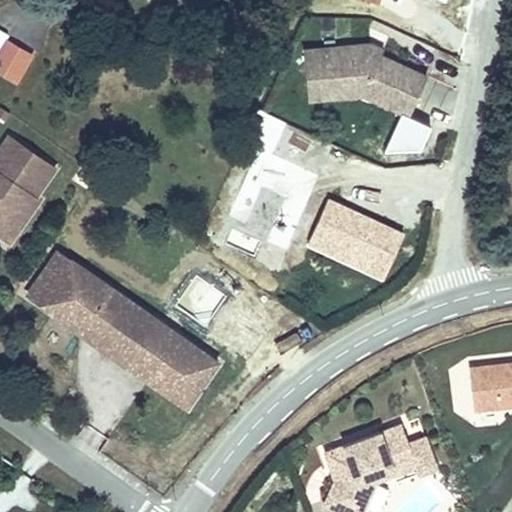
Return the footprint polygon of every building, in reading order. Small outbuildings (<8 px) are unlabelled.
[(0,71),(17,81),(32,55),(6,40),(0,50),(0,71)] [(371,42),(359,44),(359,50),(363,50),(379,56),(380,54),(381,54),(384,48),(371,42)] [(359,50),(359,44),(304,49),(306,68),(322,67),(323,84),(331,83),(333,97),(362,95),(409,115),(427,75),(381,54),(380,54),(379,56),(363,50),(359,50)] [(309,99),(333,97),(331,83),(323,84),(322,67),(306,68),(309,99)] [(0,221),(4,221),(17,230),(30,212),(21,206),(29,195),(33,198),(34,196),(54,168),(9,137),(0,149),(0,221)] [(38,199),(34,196),(33,198),(29,195),(21,206),(30,212),(38,199)] [(0,233),(10,240),(17,230),(4,221),(0,221),(0,233)] [(84,334),(114,291),(59,252),(28,295),(84,334)] [(84,334),(125,363),(155,320),(114,291),(84,334)] [(155,320),(125,363),(188,407),(218,364),(155,320)] [(498,368),(497,363),(469,366),(474,411),(511,406),(511,361),(505,362),(506,367),(498,368)] [(332,480),(320,505),(336,511),(362,511),(366,506),(376,484),(377,482),(374,476),(414,460),(407,441),(400,422),(322,451),(326,463),(332,461),(338,477),(332,480)] [(425,434),(407,441),(414,460),(374,476),(377,482),(416,467),(418,475),(438,468),(425,434)] [(326,463),(332,480),(338,477),(332,461),(326,463)] [(388,489),(376,484),(366,506),(377,511),(388,489)]
